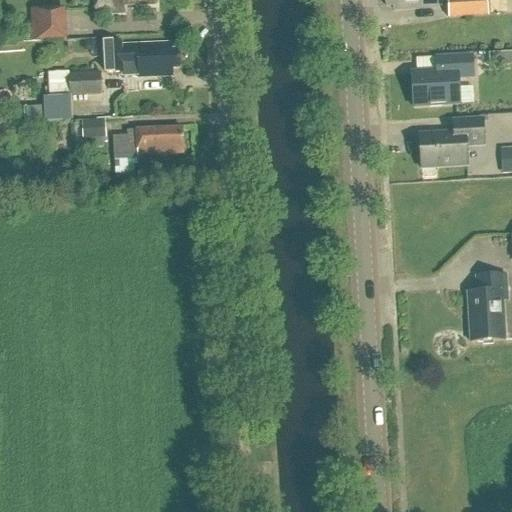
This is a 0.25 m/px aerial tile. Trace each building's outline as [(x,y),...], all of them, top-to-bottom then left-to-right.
[(154,0),(95,0),(96,15),(126,13),(125,8),(155,6),(154,0)] [(384,0),(385,8),(393,8),(393,12),(437,10),(436,0),(384,0)] [(445,0),(447,21),(487,18),(485,0),(445,0)] [(64,10),(29,11),(30,43),(65,42),(64,10)] [(122,74),(121,64),(137,64),(138,79),(172,77),(172,70),(179,70),(178,51),(171,52),(171,45),(120,47),(120,43),(104,44),(106,75),(122,74)] [(511,53),(490,55),(491,68),(511,66),(511,53)] [(471,57),(436,60),(436,73),(411,75),(413,109),(459,106),(458,80),(473,80),(471,57)] [(69,98),(100,97),(100,75),(68,76),(68,75),(47,76),(49,124),(69,123),(69,98)] [(23,109),(24,125),(43,124),(42,108),(23,109)] [(104,121),(81,122),(82,140),(105,138),(104,121)] [(467,168),(466,148),(484,147),(482,121),(453,123),(454,135),(419,137),(421,171),(467,168)] [(126,132),(127,138),(112,138),(113,156),(136,155),(137,158),(175,156),(175,150),(182,150),(182,130),(126,132)] [(57,170),(45,170),(46,181),(58,181),(57,170)] [(477,294),(467,295),(470,344),(504,342),(502,302),(507,302),(505,277),(476,278),(477,294)]
